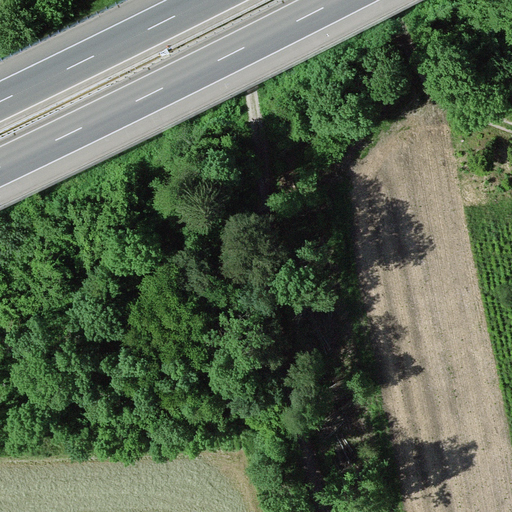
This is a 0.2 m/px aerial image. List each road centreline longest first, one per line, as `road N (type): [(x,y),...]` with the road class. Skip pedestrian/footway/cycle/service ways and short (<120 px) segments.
road 1 (residential): [(330,511),(264,96),(264,0)]
road 2 (motorway): [(0,166),(338,0)]
road 3 (motorway): [(206,0),(0,101)]
road 4 (track): [(511,128),(442,93),(386,0)]
